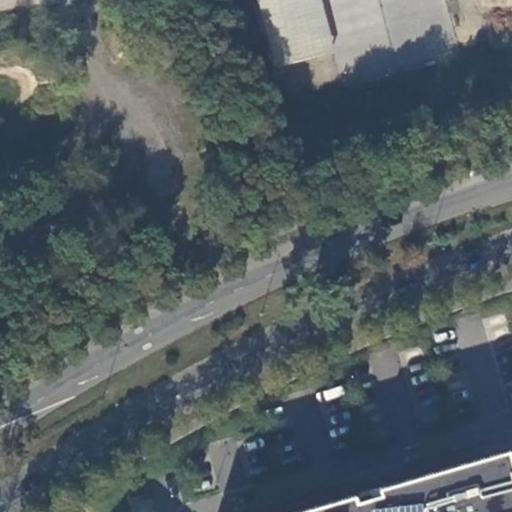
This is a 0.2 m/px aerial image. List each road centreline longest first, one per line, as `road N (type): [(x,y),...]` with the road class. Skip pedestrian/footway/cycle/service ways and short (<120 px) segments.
road 1 (primary): [(0,500),(215,369),(370,297),(511,245)]
road 2 (primary): [(511,185),(272,276),(134,343),(0,422)]
road 3 (residential): [(511,420),(194,511)]
